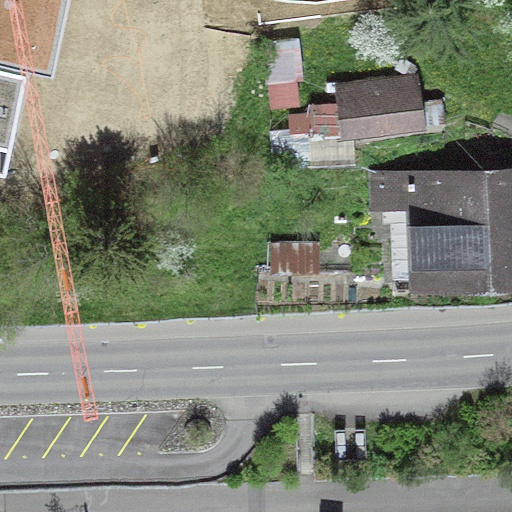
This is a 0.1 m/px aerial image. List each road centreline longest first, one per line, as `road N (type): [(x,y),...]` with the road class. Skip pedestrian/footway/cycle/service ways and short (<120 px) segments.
road 1 (tertiary): [(0,375),(511,351)]
road 2 (residential): [(511,506),(61,511)]
